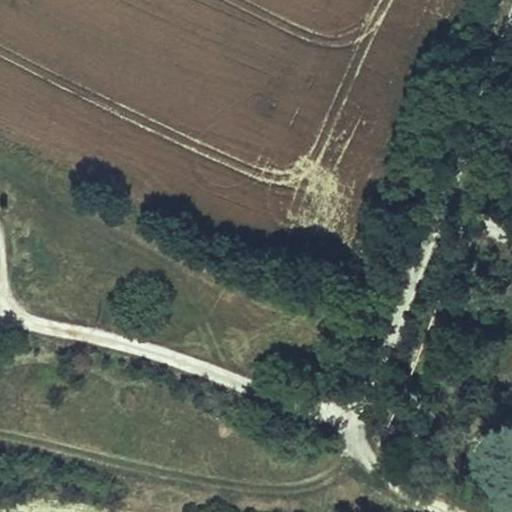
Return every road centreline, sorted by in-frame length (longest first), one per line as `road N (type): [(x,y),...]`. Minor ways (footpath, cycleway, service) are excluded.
road 1 (unclassified): [(511,23),(352,407)]
road 2 (track): [(0,300),(30,322),(152,348),(332,416),(352,407)]
road 3 (track): [(441,511),(404,494),(363,454),(352,407)]
